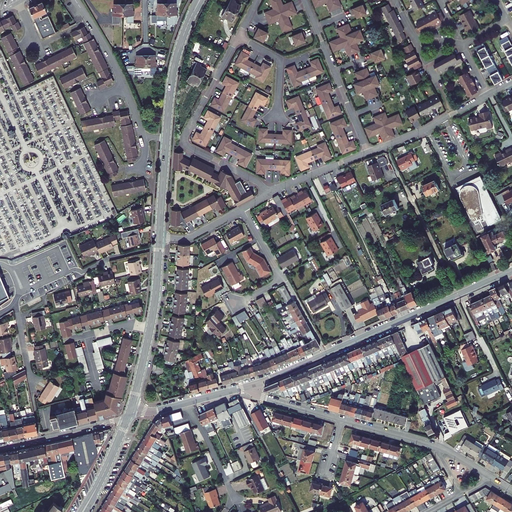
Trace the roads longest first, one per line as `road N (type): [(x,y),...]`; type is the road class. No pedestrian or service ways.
road 1 (residential): [(267,194),(183,139),(238,37)]
road 2 (residential): [(458,295),(385,145)]
road 3 (residential): [(304,0),(367,152)]
road 4 (residential): [(458,295),(326,353)]
road 5 (tertiary): [(166,138),(175,57),(197,4)]
road 6 (residential): [(128,416),(0,447)]
